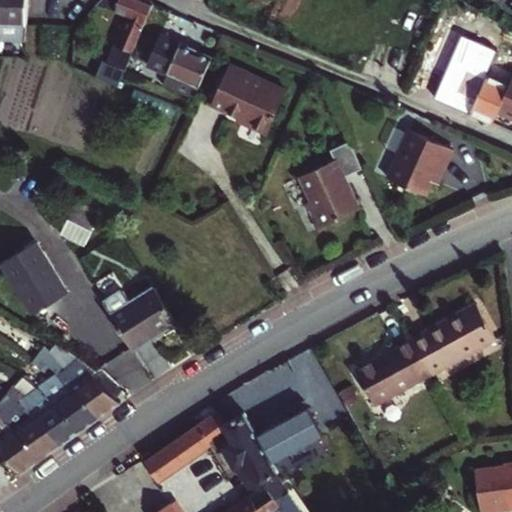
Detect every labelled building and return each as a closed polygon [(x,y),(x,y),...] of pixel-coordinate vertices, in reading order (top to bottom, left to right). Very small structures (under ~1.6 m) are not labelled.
[(0,0),(0,35),(26,36),(26,0),(0,0)] [(109,61),(125,68),(133,50),(154,2),(150,0),(118,0),(115,9),(128,15),(109,61)] [(511,0),(496,0),(511,9),(511,0)] [(195,95),(212,54),(162,32),(149,63),(168,72),(164,81),(195,95)] [(433,99),(450,55),(425,46),(409,90),(433,99)] [(491,120),(497,110),(510,81),(490,72),(492,68),(464,55),(454,78),(466,84),(456,105),(491,120)] [(264,128),(285,84),(232,60),(213,98),(237,109),(247,114),(246,118),(264,128)] [(511,76),(510,81),(497,110),(511,116),(511,76)] [(234,113),(246,118),(247,114),(237,109),(234,113)] [(391,170),(430,187),(435,174),(441,159),(447,161),(455,143),(410,124),(391,170)] [(361,164),(358,158),(348,138),(329,147),(334,157),(297,174),(309,200),(304,202),(316,227),(359,205),(344,173),(361,164)] [(442,177),(447,161),(441,159),(435,174),(442,177)] [(99,216),(75,206),(62,236),(86,246),(99,216)] [(37,239),(3,261),(35,311),(69,290),(37,239)] [(124,287),(105,300),(134,346),(178,317),(156,286),(133,300),(124,287)] [(480,303),(416,339),(434,373),(499,338),(480,303)] [(377,404),(434,373),(416,339),(413,335),(398,343),(400,347),(358,369),(377,404)] [(47,352),(66,368),(80,357),(56,342),(47,352)] [(41,347),(32,357),(38,361),(47,352),(41,347)] [(101,414),(121,400),(116,394),(102,381),(93,372),(98,369),(80,357),(66,368),(47,352),(38,361),(44,365),(59,374),(101,414)] [(38,361),(35,364),(40,369),(44,365),(38,361)] [(40,387),(82,428),(101,414),(59,374),(40,387)] [(107,375),(102,381),(116,394),(121,389),(107,375)] [(11,393),(18,401),(63,442),(82,428),(40,387),(25,396),(17,388),(11,393)] [(14,428),(43,456),(63,442),(18,401),(0,412),(0,414),(13,427),(14,428)] [(246,410),(227,420),(229,424),(233,433),(222,439),(243,479),(247,477),(254,491),(223,511),(180,511),(173,499),(155,511),(285,511),(277,498),(288,491),(277,471),(279,470),(273,458),(324,430),(311,405),(259,433),(246,410)] [(229,424),(227,420),(220,409),(149,459),(159,476),(211,440),(210,438),(229,424)] [(0,437),(14,428),(13,427),(0,414),(0,437)] [(0,452),(21,473),(43,456),(14,428),(0,437),(0,452)] [(480,511),(511,507),(511,463),(474,468),(479,511),(480,511)]
